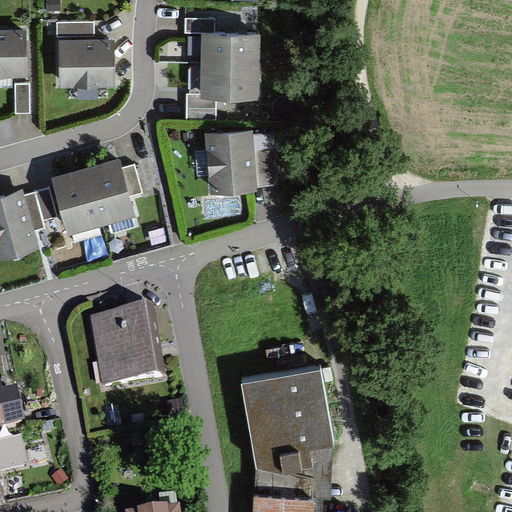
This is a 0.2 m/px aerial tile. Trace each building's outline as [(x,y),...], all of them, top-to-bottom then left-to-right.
[(202,51),(254,50),(254,18),(216,18),(216,10),(182,10),(183,29),(202,29),(202,51)] [(58,31),(58,76),(113,76),(112,31),(94,31),(94,15),(55,15),(55,31),(58,31)] [(0,28),(0,70),(27,70),(26,28),(0,28)] [(188,86),(188,102),(217,101),(217,85),(255,85),(254,50),(202,51),(203,86),(188,86)] [(12,106),(27,107),(27,78),(12,78),(12,106)] [(207,124),(209,185),(251,184),(249,123),(207,124)] [(54,180),(68,231),(132,213),(118,162),(54,180)] [(46,183),(33,186),(41,214),(54,211),(46,183)] [(32,226),(43,224),(33,186),(22,189),(32,226)] [(0,254),(32,246),(16,188),(0,192),(0,254)] [(117,230),(141,224),(138,213),(115,219),(117,230)] [(106,385),(155,376),(144,314),(95,323),(106,385)] [(316,511),(319,435),(333,432),(317,364),(238,383),(254,461),(250,511),(316,511)] [(0,420),(25,414),(22,393),(13,373),(0,376),(0,420)]
